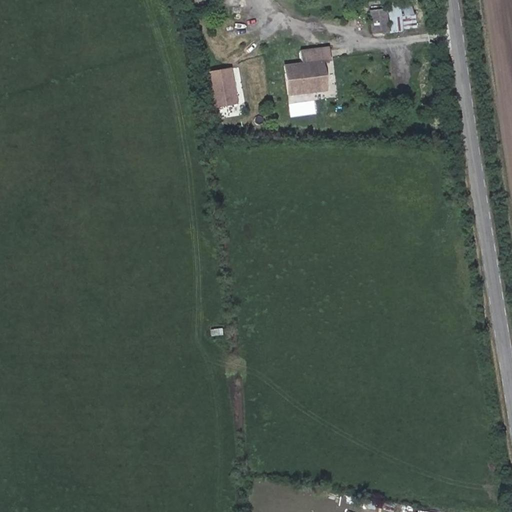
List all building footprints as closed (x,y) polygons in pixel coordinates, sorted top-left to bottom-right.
[(368,34),(386,33),(385,10),(367,10),(368,34)] [(402,27),(419,24),(417,12),(401,14),(402,27)] [(298,61),(280,63),(283,95),(324,91),(322,62),(329,61),(327,45),(297,48),(298,61)] [(236,103),(229,65),(203,70),(211,108),(236,103)] [(287,103),(289,117),(315,114),(313,100),(287,103)]
